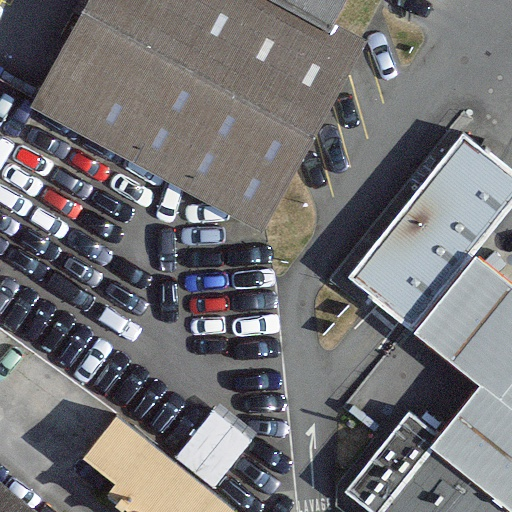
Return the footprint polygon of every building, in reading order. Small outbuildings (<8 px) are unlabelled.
[(360,42),(330,26),(280,0),(90,0),(36,102),(265,222),(360,42)] [(280,0),(330,26),(343,0),(280,0)] [(511,171),(504,165),(462,132),(346,277),(388,310),(409,327),(511,197),(511,171)] [(486,382),(439,440),(511,497),(511,289),(477,261),(421,331),(486,382)] [(511,497),(439,440),(405,412),(346,485),(379,511),(508,511),(511,508),(511,497)] [(226,511),(230,507),(115,414),(82,454),(112,478),(102,490),(130,511),(226,511)] [(0,511),(30,511),(0,488),(0,511)]
